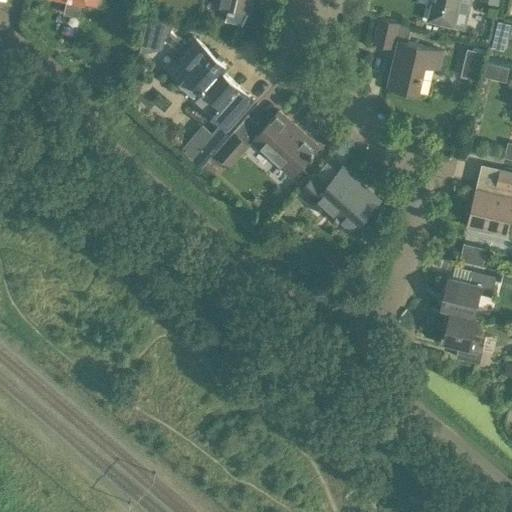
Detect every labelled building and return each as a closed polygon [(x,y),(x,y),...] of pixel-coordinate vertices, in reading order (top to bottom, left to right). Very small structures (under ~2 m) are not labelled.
[(84,3),(84,2),(98,5),(98,0),(66,0),(64,12),(80,16),(82,3),(84,3)] [(212,0),(212,2),(229,6),(225,22),(241,26),(238,32),(239,32),(249,14),(248,13),(249,11),(250,11),(252,0),(212,0)] [(454,26),(459,0),(434,0),(435,1),(432,0),(427,20),(454,26)] [(162,45),(166,19),(145,16),(141,43),(162,45)] [(440,68),(444,49),(407,41),(411,24),(378,18),(373,42),(396,47),(387,85),(419,92),(425,64),(440,68)] [(511,21),(496,18),(490,43),(500,45),(503,33),(511,34),(511,21)] [(165,66),(179,79),(196,94),(193,98),(228,129),(255,99),(222,70),(227,65),(193,35),(165,66)] [(470,61),(481,64),(484,52),(472,49),(472,53),(470,61)] [(488,61),(485,73),(506,78),(509,66),(488,61)] [(230,135),(215,152),(223,159),(227,163),(249,137),(252,140),(291,175),(319,145),(280,109),(263,127),(249,114),(230,135)] [(220,126),(193,157),(202,165),(207,159),(211,155),(215,152),(230,135),(226,131),(220,126)] [(511,139),(507,138),(503,154),(511,156),(511,139)] [(211,155),(220,162),(223,159),(215,152),(211,155)] [(211,173),(216,168),(207,159),(202,165),(211,173)] [(476,187),(467,224),(506,233),(511,215),(511,214),(511,169),(482,162),(476,187)] [(343,166),(326,184),(314,173),(296,193),(311,207),(317,200),(351,231),(380,199),(343,166)] [(483,265),(484,257),(461,252),(459,260),(483,265)] [(451,309),(474,315),(480,292),(491,294),(496,274),(473,269),(470,281),(444,275),(436,306),(451,309)] [(500,283),(511,286),(511,271),(503,270),(500,283)] [(443,341),(459,345),(456,355),(480,361),(485,341),(473,338),(478,316),(474,315),(451,309),(443,341)] [(486,334),(485,341),(483,349),(492,351),(496,337),(486,334)]
